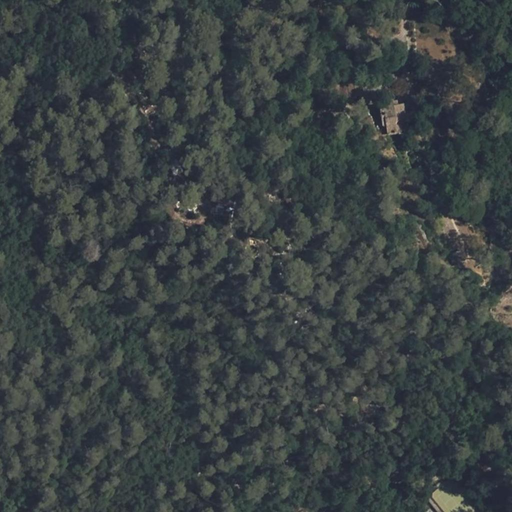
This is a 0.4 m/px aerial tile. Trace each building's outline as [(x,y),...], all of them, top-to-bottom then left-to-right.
[(362,95),(359,79),(352,80),(354,96),(362,95)] [(404,120),(405,120),(402,103),(398,104),(397,101),(381,104),(381,107),(378,108),(381,122),(384,122),(386,134),(397,132),(395,122),(404,120)] [(395,122),(397,132),(405,131),(404,120),(395,122)] [(251,206),(246,191),(239,193),(244,209),(251,206)] [(465,259),(463,252),(448,255),(450,262),(465,259)] [(453,511),(467,498),(447,479),(429,497),(444,511),(453,511)]
